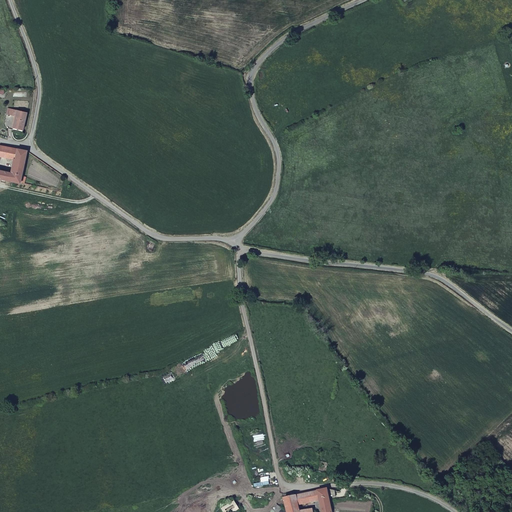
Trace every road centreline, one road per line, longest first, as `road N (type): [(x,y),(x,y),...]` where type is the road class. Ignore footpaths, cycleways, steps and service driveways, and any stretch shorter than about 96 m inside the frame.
road 1 (unclassified): [(235,243),(281,486),(410,489),(454,511)]
road 2 (unclassified): [(363,0),(285,38),(250,75),(278,174),(270,201),(235,243)]
road 3 (unclassified): [(511,332),(433,274),(235,243)]
road 4 (unclassified): [(235,243),(144,233),(27,146)]
road 5 (unclassified): [(27,146),(39,84),(10,0)]
